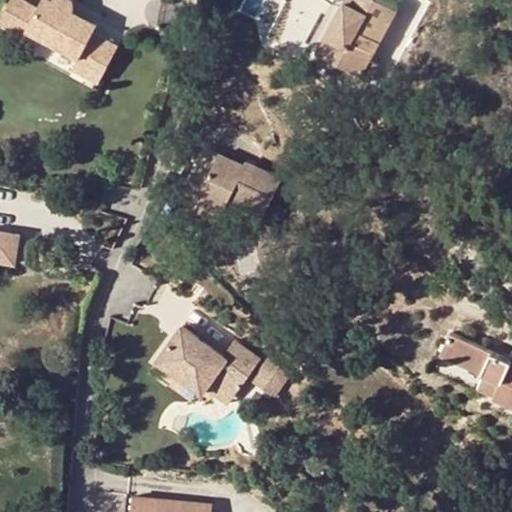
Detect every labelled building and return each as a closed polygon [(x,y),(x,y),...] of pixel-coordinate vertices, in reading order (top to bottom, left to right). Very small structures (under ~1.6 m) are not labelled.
[(98,24),(74,12),(75,10),(75,6),(75,3),(74,0),(52,0),(52,1),(50,0),(41,0),(37,8),(21,0),(10,0),(0,19),(0,22),(25,35),(28,30),(78,57),(72,67),(100,82),(119,46),(93,33),(98,24)] [(377,0),(344,0),(341,7),(318,50),(359,73),(394,9),(377,0)] [(318,50),(341,7),(332,1),(307,45),(318,50)] [(42,39),(37,49),(72,65),(76,56),(42,39)] [(282,179),(246,161),(244,164),(220,152),(197,197),(224,211),(231,196),(265,214),(282,179)] [(0,230),(0,260),(15,263),(20,234),(0,230)] [(224,356),(184,325),(157,359),(202,393),(207,387),(226,402),(260,358),(236,340),(224,356)] [(440,353),(484,373),(501,382),(494,395),(493,397),(511,405),(511,356),(510,360),(450,333),(440,353)] [(255,380),(276,395),(290,374),(268,358),(261,368),(262,370),(255,380)] [(501,382),(484,373),(478,387),(494,395),(501,382)] [(208,511),(209,505),(129,496),(127,511),(208,511)]
